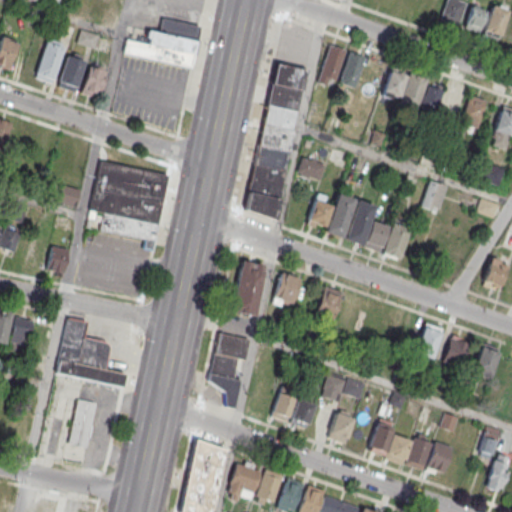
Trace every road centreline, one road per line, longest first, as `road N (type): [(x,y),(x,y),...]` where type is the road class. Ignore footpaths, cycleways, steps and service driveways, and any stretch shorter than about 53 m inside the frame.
road 1 (secondary): [(243,0),(133,511)]
road 2 (residential): [(197,216),(511,324)]
road 3 (residential): [(157,405),(459,511)]
road 4 (residential): [(285,0),(511,80)]
road 5 (residential): [(208,165),(0,92)]
road 6 (residential): [(0,285),(176,323)]
road 7 (residential): [(137,496),(0,465)]
